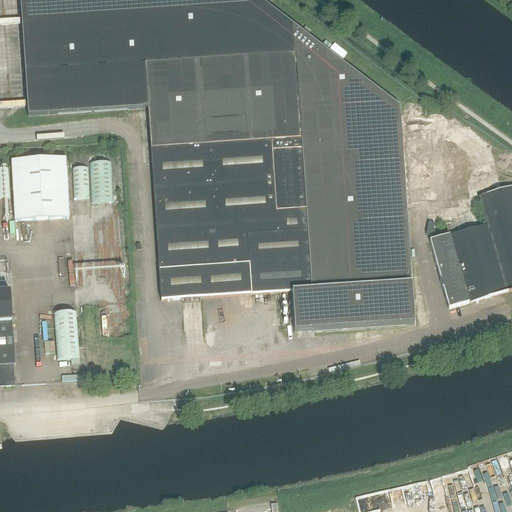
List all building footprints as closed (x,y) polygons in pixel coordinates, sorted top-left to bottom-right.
[(146,64),(142,0),(19,0),(28,117),(148,109),(147,102),(148,102),(146,64)] [(142,0),(146,64),(295,54),(326,52),(323,50),(257,0),(142,0)] [(301,140),(311,293),(291,294),(293,333),(414,325),(411,285),(399,108),(326,52),(295,54),(296,63),(301,140)] [(148,102),(162,303),(168,302),(291,294),(311,293),(301,140),(296,63),(295,54),(146,64),(148,102)] [(429,141),(402,143),(406,208),(434,206),(429,141)] [(14,223),(69,220),(66,160),(11,163),(14,223)] [(111,164),(89,165),(91,205),(113,204),(111,164)] [(7,170),(0,170),(0,200),(9,200),(7,170)] [(74,201),(88,200),(87,170),(73,170),(74,201)] [(486,228),(429,242),(448,310),(506,294),(511,292),(511,187),(477,197),(486,228)] [(0,293),(9,293),(7,263),(0,263),(0,293)] [(0,388),(13,387),(12,368),(14,368),(9,293),(0,294),(0,388)] [(80,366),(76,314),(54,315),(57,363),(71,362),(71,366),(80,366)] [(94,348),(93,367),(108,367),(109,349),(94,348)] [(114,368),(127,367),(126,352),(114,352),(114,368)]
